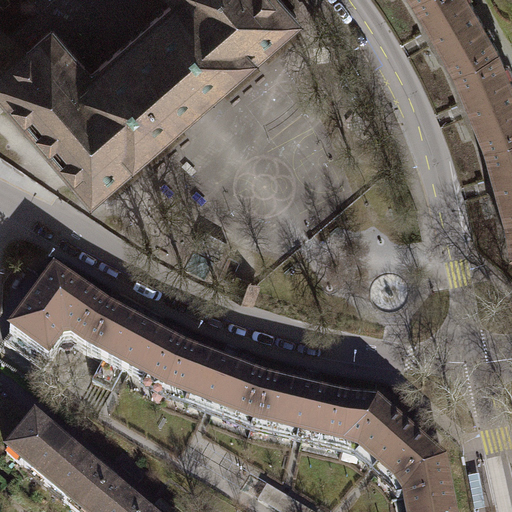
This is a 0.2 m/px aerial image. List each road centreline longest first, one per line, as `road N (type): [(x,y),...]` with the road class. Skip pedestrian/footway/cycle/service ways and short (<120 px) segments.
road 1 (residential): [(475,358),(389,356),(221,313),(0,196)]
road 2 (residential): [(356,0),(422,113),(475,358)]
road 3 (residential): [(475,358),(510,511)]
